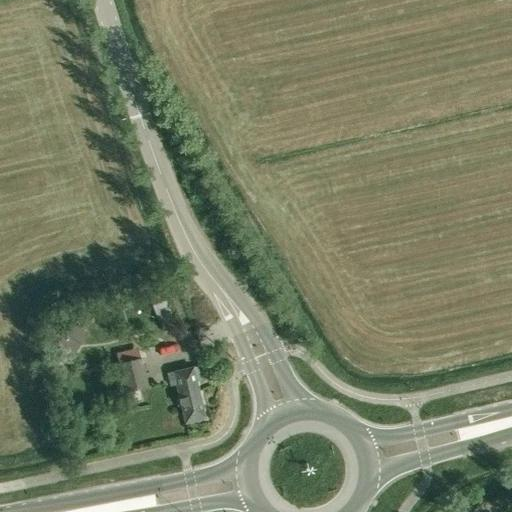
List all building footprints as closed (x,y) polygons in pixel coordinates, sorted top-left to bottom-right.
[(125,287),(119,303),(133,308),(136,299),(140,300),(143,294),(125,287)] [(153,304),(164,330),(175,325),(165,300),(153,304)] [(47,339),(66,351),(79,330),(60,318),(47,339)] [(142,358),(117,363),(117,366),(111,368),(117,394),(123,393),(123,394),(149,388),(142,358)] [(170,385),(176,384),(185,423),(204,418),(193,367),(173,373),(168,374),(170,385)]
